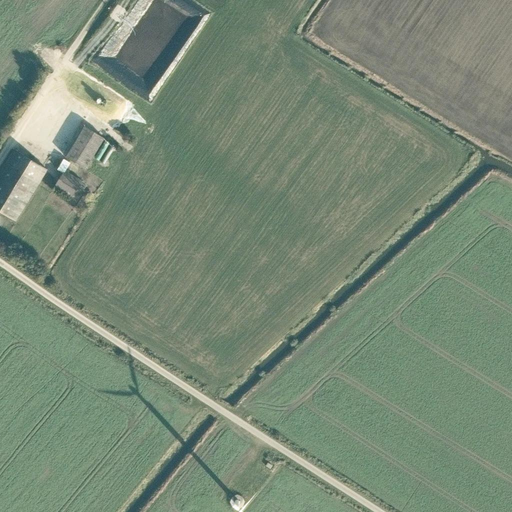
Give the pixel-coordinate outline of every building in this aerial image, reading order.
[(225,123),(230,127),(238,117),(228,110),(224,115),(228,119),(225,123)] [(49,125),(59,131),(65,121),(55,115),(49,125)] [(36,118),(32,126),(38,129),(42,121),(36,118)] [(77,128),(81,121),(74,118),(71,124),(77,128)] [(264,129),(269,132),(275,122),(269,119),(264,129)] [(100,138),(80,127),(62,156),(83,168),(100,138)] [(203,146),(195,158),(204,165),(213,153),(203,146)] [(44,173),(10,152),(0,168),(0,211),(14,220),(44,173)] [(126,180),(130,183),(137,174),(133,170),(126,180)] [(81,182),(62,171),(52,189),(71,200),(81,182)] [(350,181),(352,185),(359,181),(356,177),(350,181)] [(120,178),(115,189),(122,193),(121,195),(133,200),(137,191),(123,185),(125,180),(120,178)] [(249,201),(258,204),(260,201),(267,203),(270,194),(266,192),(265,196),(253,192),(249,201)] [(148,211),(157,216),(167,201),(154,193),(147,203),(151,206),(148,211)] [(180,227),(185,230),(190,221),(184,218),(180,227)] [(222,254),(228,259),(237,247),(231,242),(222,254)] [(258,263),(251,271),(259,278),(266,270),(258,263)]
